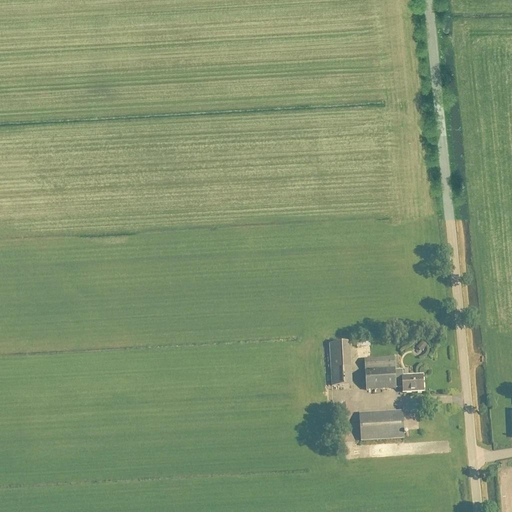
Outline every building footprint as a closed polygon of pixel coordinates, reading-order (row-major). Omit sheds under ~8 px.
[(331,387),(352,386),(349,344),(328,345),(331,387)] [(371,359),(370,344),(356,345),(357,361),(363,361),(365,392),(395,390),(395,389),(402,389),(403,394),(423,393),(422,377),(402,378),(402,381),(395,381),(393,358),(371,359)] [(360,442),(404,439),(402,412),(359,415),(360,442)] [(414,461),(413,449),(373,450),(373,462),(414,461)] [(397,486),(396,474),(380,475),(381,487),(397,486)]
